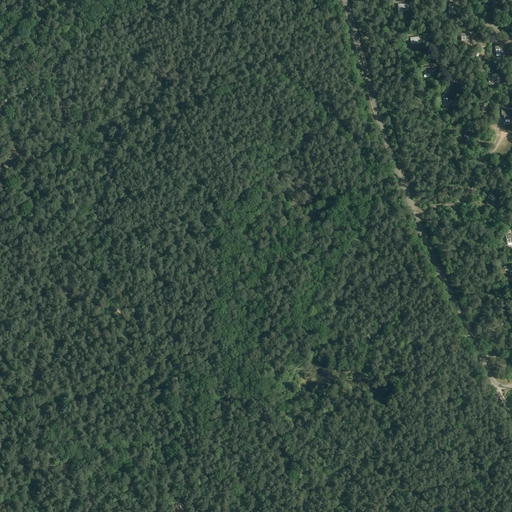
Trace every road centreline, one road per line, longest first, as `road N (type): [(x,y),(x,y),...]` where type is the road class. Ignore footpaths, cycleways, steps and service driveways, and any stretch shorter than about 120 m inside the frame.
road 1 (unclassified): [(511,419),(420,230),(344,0)]
road 2 (track): [(0,389),(8,386),(9,414),(32,471),(48,459),(89,472),(121,511)]
road 3 (track): [(329,511),(364,488),(464,487),(486,473)]
road 4 (track): [(179,511),(187,480),(217,460),(288,511)]
